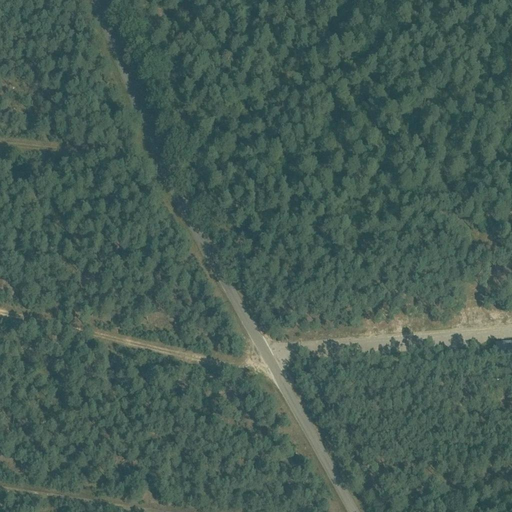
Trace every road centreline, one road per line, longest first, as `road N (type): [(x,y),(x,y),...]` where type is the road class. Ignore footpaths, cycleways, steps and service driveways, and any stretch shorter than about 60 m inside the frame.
road 1 (track): [(0,312),(223,363),(271,366)]
road 2 (track): [(0,144),(156,157)]
road 3 (track): [(0,489),(154,511)]
